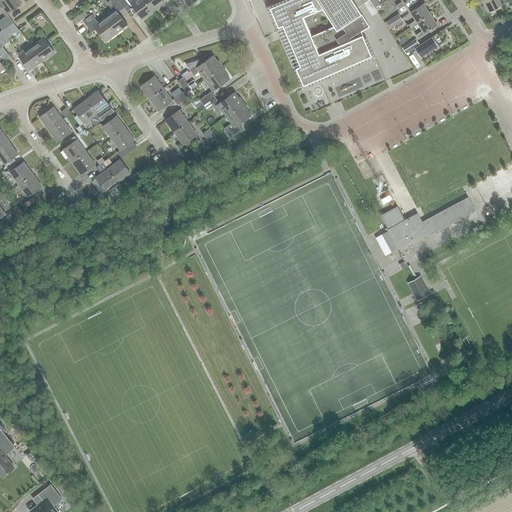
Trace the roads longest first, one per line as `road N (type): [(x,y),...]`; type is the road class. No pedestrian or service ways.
road 1 (secondary): [(293,511),(511,394)]
road 2 (residential): [(295,126),(364,139),(485,76)]
road 3 (residential): [(109,70),(248,23)]
